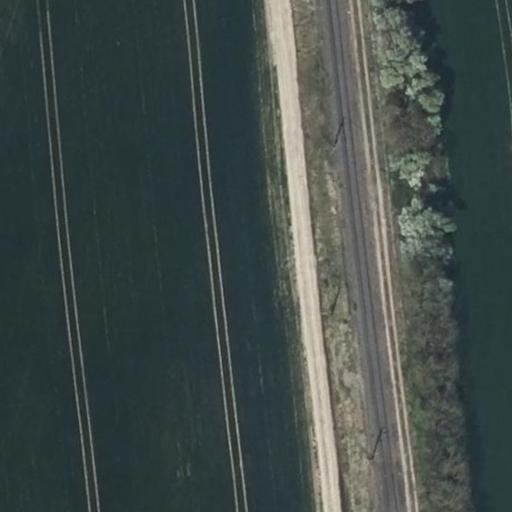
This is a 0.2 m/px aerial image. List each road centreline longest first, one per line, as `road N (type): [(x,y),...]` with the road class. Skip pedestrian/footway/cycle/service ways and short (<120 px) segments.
road 1 (track): [(335,511),(276,0)]
road 2 (track): [(358,0),(413,511)]
